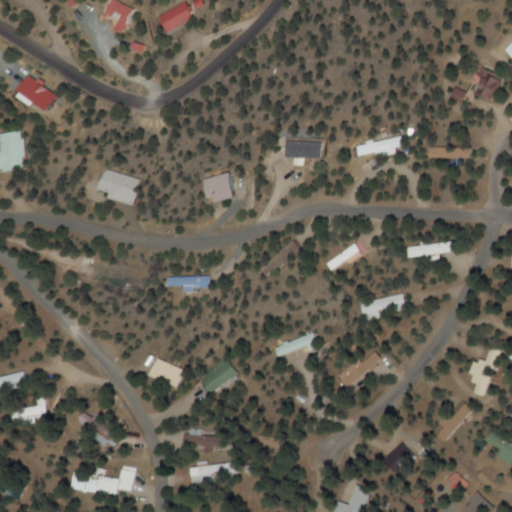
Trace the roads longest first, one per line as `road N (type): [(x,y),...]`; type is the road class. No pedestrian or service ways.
road 1 (tertiary): [(511,215),(314,209),(248,235),(0,217)]
road 2 (residential): [(281,0),(192,86),(148,102),(90,82),(0,25)]
road 3 (residential): [(158,511),(162,476),(148,424),(120,376),(0,250)]
road 4 (residential): [(316,471),(445,329),(494,215)]
